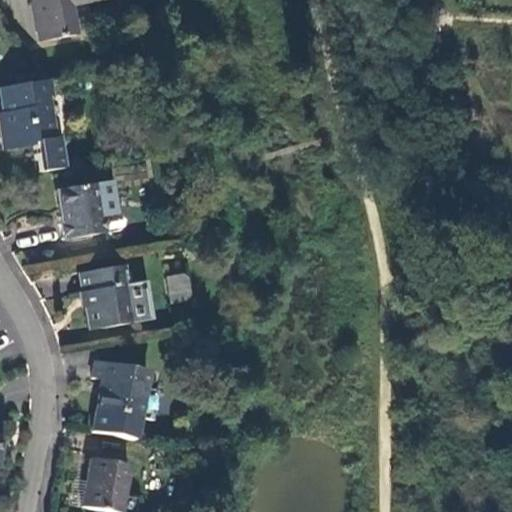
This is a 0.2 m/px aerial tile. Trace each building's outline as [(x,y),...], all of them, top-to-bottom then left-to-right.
[(29,0),(37,43),(75,36),(69,6),(100,0),(29,0)] [(32,61),(46,82),(63,79),(49,59),(32,61)] [(0,88),(0,152),(22,149),(26,176),(60,170),(55,140),(50,140),(43,99),(48,98),(46,82),(0,88)] [(107,183),(53,191),(61,241),(100,234),(98,219),(112,217),(107,183)] [(123,287),(120,266),(76,273),(86,331),(125,324),(119,288),(123,287)] [(188,272),(166,276),(170,304),(193,300),(188,272)] [(90,378),(100,380),(94,411),(137,419),(145,372),(93,362),(90,378)] [(101,511),(117,511),(120,498),(126,466),(88,459),(79,508),(101,511)]
